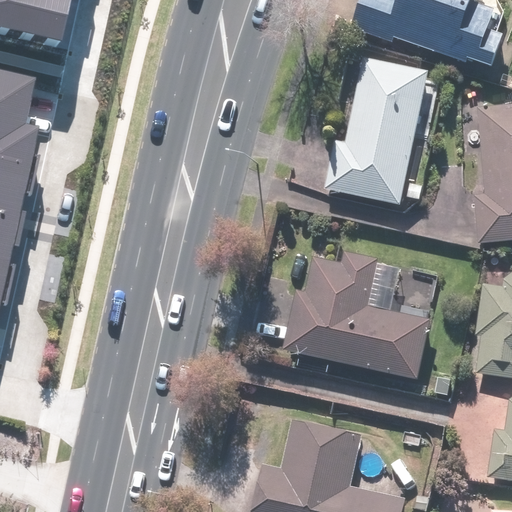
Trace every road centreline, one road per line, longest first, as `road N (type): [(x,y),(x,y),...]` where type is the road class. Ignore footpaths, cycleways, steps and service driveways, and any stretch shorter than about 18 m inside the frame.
road 1 (secondary): [(221,0),(203,37),(127,426)]
road 2 (residential): [(101,0),(18,403)]
